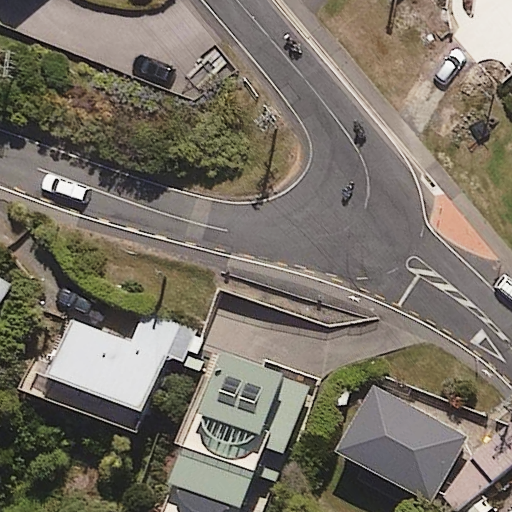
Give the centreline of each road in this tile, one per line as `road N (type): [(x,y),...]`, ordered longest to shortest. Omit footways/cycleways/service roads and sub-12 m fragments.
road 1 (residential): [(0,156),(229,230),(316,233),(358,223)]
road 2 (tertiary): [(358,223),(370,182),(351,138),(238,0)]
road 3 (tertiary): [(511,345),(358,223)]
